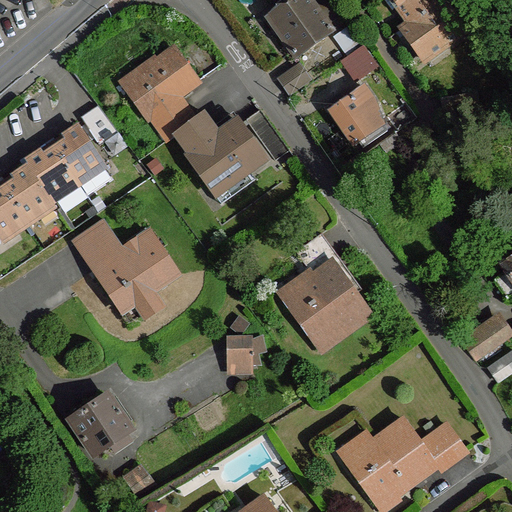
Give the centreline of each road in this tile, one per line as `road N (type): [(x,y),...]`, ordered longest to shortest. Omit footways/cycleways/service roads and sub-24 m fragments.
road 1 (residential): [(196,0),(481,392),(511,451)]
road 2 (unclassified): [(96,0),(0,79)]
